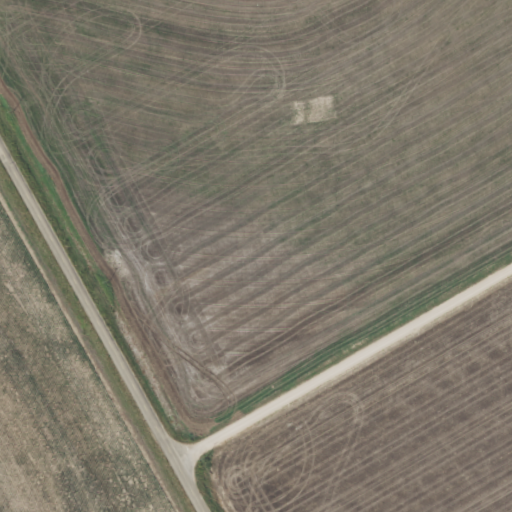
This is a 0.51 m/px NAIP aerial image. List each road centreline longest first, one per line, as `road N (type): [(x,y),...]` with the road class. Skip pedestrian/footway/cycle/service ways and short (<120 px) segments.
road 1 (tertiary): [(0,149),(202,511)]
road 2 (residential): [(173,460),(511,270)]
